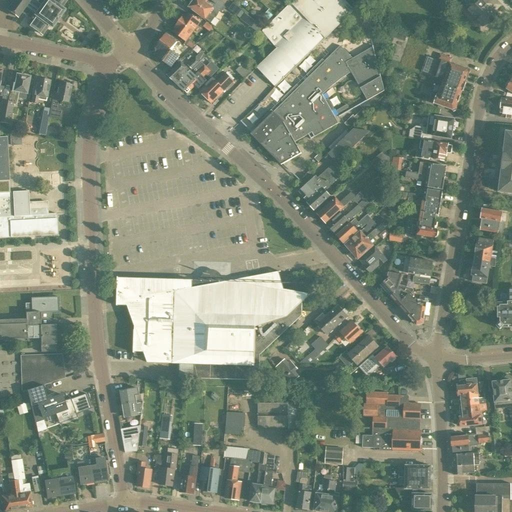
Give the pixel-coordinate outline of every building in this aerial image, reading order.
[(13,0),(7,10),(18,17),(21,13),(30,20),(27,24),(42,35),(48,25),(51,28),(56,21),(56,22),(60,17),(59,17),(64,10),(61,8),(66,0),(13,0)] [(217,14),(200,0),(194,0),(194,1),(194,0),(190,1),(190,2),(189,6),(190,6),(189,7),(205,19),(211,23),(217,14)] [(218,0),(200,0),(217,14),(219,12),(221,13),(225,7),(224,6),(225,5),(219,1),(218,0)] [(294,0),(291,3),(262,31),(274,46),(276,49),(257,68),(275,87),(353,10),(343,0),(294,0)] [(475,24),(476,26),(478,27),(481,27),(483,25),(484,26),(486,24),(490,24),(494,20),(494,16),(496,14),(493,11),(498,6),(494,1),(494,0),(474,0),(466,8),(475,17),(474,19),(474,22),(475,24)] [(233,3),(228,9),(237,16),(241,9),(233,3)] [(269,9),(262,17),(267,22),(274,14),(269,9)] [(255,28),(260,21),(247,12),(242,18),(255,28)] [(184,15),(179,21),(193,32),(200,22),(190,14),(187,17),(184,15)] [(193,32),(179,21),(174,28),(177,30),(175,34),(186,42),(193,32)] [(213,27),(206,22),(203,27),(209,32),(213,27)] [(177,42),(167,35),(156,48),(157,56),(171,67),(178,56),(170,51),(177,42)] [(261,144),(281,165),(301,153),(295,142),(308,135),(311,139),(339,123),(331,111),(334,109),(328,99),(325,100),(322,95),(324,93),(327,91),(329,88),(334,84),(336,83),(341,79),(345,76),(353,71),(362,87),(360,88),(367,101),(384,91),(373,46),(374,51),(356,62),(341,46),(325,61),(323,59),(307,75),(309,77),(299,87),(297,84),(281,100),(283,103),(274,112),(271,110),(255,126),(258,128),(252,133),(262,143),(261,144)] [(443,85),(462,92),(463,92),(466,83),(465,83),(469,73),(470,73),(469,69),(467,70),(450,65),(452,58),(440,54),(432,76),(444,80),(443,85)] [(175,81),(178,84),(200,62),(195,57),(186,67),(181,62),(168,75),(174,81),(175,81)] [(200,62),(178,84),(187,93),(196,85),(199,88),(206,82),(205,80),(204,81),(202,79),(214,68),(208,62),(204,66),(200,62)] [(243,63),(236,70),(244,79),(252,71),(243,63)] [(208,102),(211,102),(212,103),(233,82),(225,74),(217,82),(212,78),(200,91),(201,93),(201,95),(208,102)] [(1,100),(0,104),(0,127),(0,128),(1,124),(0,124),(0,123),(10,125),(13,104),(16,105),(18,93),(26,94),(29,78),(28,77),(26,75),(23,75),(21,76),(16,75),(14,85),(12,84),(9,102),(1,100)] [(42,80),(37,79),(35,88),(33,88),(31,95),(30,102),(37,104),(38,100),(46,101),(50,81),(48,81),(47,80),(44,79),(42,80)] [(51,110),(50,110),(48,117),(60,120),(62,111),(58,110),(60,101),(68,103),(72,86),(70,86),(69,84),(66,83),(64,85),(59,83),(57,93),(54,93),(51,110)] [(462,92),(443,85),(442,88),(435,85),(433,92),(439,95),(439,97),(432,94),(430,102),(453,110),(454,112),(457,111),(456,109),(462,92)] [(500,101),(499,106),(501,109),(501,115),(507,116),(506,119),(511,119),(511,118),(511,100),(502,100),(500,101)] [(440,110),(426,106),(425,111),(427,111),(426,114),(439,116),(440,110)] [(38,134),(45,135),(47,127),(48,117),(50,110),(43,108),(38,134)] [(353,115),(344,124),(350,129),(366,113),(363,109),(354,117),(353,115)] [(429,116),(426,134),(436,135),(436,138),(445,139),(445,137),(452,138),(453,129),(454,129),(454,128),(456,127),(456,123),(455,121),(455,120),(429,116)] [(408,138),(421,140),(423,127),(416,126),(410,130),(408,138)] [(47,127),(45,135),(52,136),(53,128),(47,127)] [(375,133),(369,132),(370,132),(353,129),(328,154),(335,162),(350,147),(351,149),(364,138),(367,141),(375,133)] [(511,132),(507,132),(506,135),(505,148),(504,151),(504,155),(503,154),(502,159),(502,165),(501,170),(502,170),(499,192),(511,193),(511,132)] [(20,133),(10,134),(10,146),(21,145),(20,133)] [(0,197),(10,197),(10,192),(6,137),(0,137),(0,197)] [(448,145),(421,140),(420,150),(424,151),(423,153),(417,152),(416,158),(429,160),(430,159),(444,161),(445,154),(446,154),(446,153),(450,154),(451,153),(452,148),(451,146),(447,145),(448,145)] [(385,149),(375,158),(385,170),(390,165),(390,155),(385,149)] [(406,172),(406,173),(445,179),(447,167),(420,163),(419,174),(406,172)] [(299,192),(308,201),(322,187),(321,186),(337,171),(334,167),(332,169),(330,167),(318,178),(316,176),(299,192)] [(322,187),(308,201),(309,202),(308,203),(315,210),(330,196),(324,189),(326,188),(327,189),(341,176),(337,171),(321,186),(322,187)] [(445,179),(406,173),(405,178),(426,182),(425,187),(443,190),(445,179)] [(359,185),(352,191),(350,190),(343,196),(341,194),(336,198),(318,214),(326,223),(344,207),(363,190),(359,185)] [(408,198),(408,199),(441,204),(443,193),(425,190),(424,196),(403,193),(402,197),(408,198)] [(0,237),(10,237),(57,235),(56,213),(46,214),(45,207),(29,208),(28,191),(10,192),(10,197),(0,197),(0,237)] [(391,196),(389,211),(400,213),(402,198),(391,196)] [(422,207),(421,217),(438,220),(439,216),(441,204),(408,199),(407,204),(422,207)] [(341,212),(328,225),(335,234),(349,221),(363,209),(358,205),(345,217),(341,212)] [(480,230),(503,234),(505,223),(507,213),(483,209),(481,219),(482,219),(480,230)] [(367,224),(372,219),(375,216),(371,212),(364,219),(359,223),(355,219),(350,223),(337,235),(345,244),(367,224)] [(438,220),(421,217),(420,221),(412,219),(411,226),(413,226),(411,234),(435,238),(438,237),(438,231),(437,230),(436,229),(436,227),(437,227),(438,220)] [(346,245),(351,251),(382,224),(382,223),(376,229),(369,235),(366,232),(371,229),(370,228),(375,224),(372,219),(367,224),(368,225),(346,245)] [(382,224),(351,251),(354,254),(352,255),(356,259),(357,258),(358,259),(376,243),(378,242),(374,238),(380,233),(386,228),(382,224)] [(389,241),(401,243),(402,234),(390,232),(389,241)] [(477,245),(477,249),(493,252),(494,241),(480,239),(479,245),(477,245)] [(364,266),(371,273),(379,265),(380,266),(387,260),(375,247),(360,261),(364,266)] [(477,249),(475,260),(496,263),(496,259),(492,259),(493,252),(477,249)] [(403,273),(431,277),(432,268),(432,267),(433,262),(406,258),(403,273)] [(475,260),(473,271),(489,274),(490,267),(495,268),(496,263),(475,260)] [(197,281),(115,278),(116,306),(127,306),(136,330),(134,330),(133,351),(144,351),(148,363),(192,364),(192,379),(264,381),(264,375),(259,368),(259,355),(302,316),(302,303),(311,295),(283,290),(278,272),(212,285),(209,274),(207,274),(208,274),(208,273),(207,272),(207,271),(205,271),(204,272),(204,273),(204,274),(202,274),(202,275),(200,279),(197,281)] [(489,274),(473,271),(472,276),(474,276),(473,282),(487,284),(489,274)] [(381,285),(391,297),(398,291),(399,289),(400,285),(403,275),(389,273),(387,277),(389,278),(381,285)] [(415,276),(414,282),(429,285),(431,279),(415,276)] [(285,282),(285,289),(312,291),(312,283),(285,282)] [(391,297),(399,305),(410,296),(412,293),(414,292),(412,289),(400,285),(399,289),(398,291),(391,297)] [(511,327),(511,288),(511,289),(510,291),(511,302),(508,302),(508,303),(498,304),(499,324),(497,325),(500,329),(502,327),(511,327)] [(410,296),(399,305),(405,312),(417,325),(423,323),(424,315),(426,303),(418,301),(418,300),(412,293),(410,296)] [(0,340),(41,340),(41,353),(56,353),(55,325),(51,325),(51,313),(58,313),(58,297),(30,298),(31,303),(25,304),(25,320),(0,320),(0,340)] [(314,329),(318,325),(327,335),(347,316),(346,315),(348,314),(344,310),(343,311),(338,306),(326,317),(323,314),(310,325),(314,329)] [(345,337),(350,343),(362,333),(353,323),(341,333),(342,333),(336,338),(339,342),(345,337)] [(315,349),(316,350),(325,342),(320,337),(311,345),(315,349)] [(369,337),(349,354),(346,351),(332,364),(332,371),(332,372),(340,372),(346,366),(348,367),(354,362),(357,365),(378,347),(369,337)] [(325,342),(316,350),(319,354),(329,346),(325,342)] [(369,364),(375,371),(381,365),(384,368),(396,357),(387,347),(375,359),(369,364)] [(316,350),(315,349),(300,363),(319,363),(314,359),(319,354),(316,350)] [(27,391),(27,393),(43,387),(43,386),(65,378),(62,354),(20,356),(21,393),(27,391)] [(288,357),(278,367),(290,378),(299,368),(288,357)] [(266,373),(272,382),(277,379),(271,370),(266,373)] [(496,409),(506,408),(509,408),(510,417),(511,416),(511,376),(511,377),(511,376),(509,375),(506,376),(504,377),(504,379),(504,382),(493,383),(495,403),(496,409)] [(459,399),(460,407),(486,404),(485,398),(480,398),(481,401),(479,401),(477,385),(471,386),(471,385),(467,385),(468,386),(459,387),(458,389),(458,396),(461,396),(461,399),(459,399)] [(37,432),(59,424),(74,419),(72,413),(75,412),(70,399),(63,402),(61,395),(47,400),(43,387),(27,393),(33,413),(37,432)] [(121,392),(123,405),(143,401),(144,394),(139,395),(138,388),(133,389),(121,392)] [(283,428),(289,428),(288,396),(285,396),(284,390),(257,392),(259,429),(264,429),(283,428)] [(210,396),(215,402),(219,398),(213,392),(210,396)] [(410,416),(420,416),(421,404),(406,403),(406,397),(390,396),(390,394),(370,393),(367,393),(366,404),(364,404),(363,417),(366,417),(372,417),(372,428),(410,429),(410,416)] [(76,414),(91,409),(86,394),(70,399),(76,414)] [(143,401),(123,405),(125,417),(138,415),(142,415),(143,401)] [(486,404),(460,407),(461,418),(460,418),(461,427),(481,425),(480,411),(487,411),(486,404)] [(172,439),(174,415),(163,414),(162,438),(172,439)] [(410,429),(372,428),(372,436),(363,435),(362,448),(375,448),(394,449),(394,452),(414,453),(414,448),(423,449),(423,444),(422,444),(422,424),(420,424),(420,416),(410,416),(410,429)] [(225,426),(225,434),(243,435),(244,427),(225,426)] [(476,435),(490,433),(489,427),(475,428),(476,435)] [(94,443),(104,442),(103,433),(92,435),(94,443)] [(140,433),(139,446),(146,447),(147,434),(140,433)] [(490,433),(476,435),(476,436),(452,438),(453,453),(469,452),(469,447),(479,446),(479,444),(490,443),(491,453),(492,453),(490,433)] [(490,434),(490,433),(492,453),(499,452),(497,434),(490,434)] [(192,438),(192,446),(202,446),(202,438),(192,438)] [(137,451),(138,440),(129,442),(131,452),(137,451)] [(161,468),(159,485),(174,487),(178,455),(177,455),(178,449),(170,447),(169,454),(168,453),(166,469),(161,468)] [(225,447),(224,458),(231,459),(248,460),(249,460),(250,450),(250,449),(225,447)] [(326,447),(325,464),(342,465),(343,449),(326,447)] [(250,502),(262,503),(266,472),(269,455),(268,455),(260,451),(258,472),(259,472),(257,485),(252,484),(250,502)] [(17,510),(31,508),(29,491),(30,491),(29,486),(32,486),(33,490),(34,492),(40,491),(37,476),(31,478),(31,480),(28,480),(28,479),(24,479),(21,455),(10,457),(11,467),(12,473),(17,510)] [(266,472),(262,503),(274,505),(276,488),(271,487),(273,473),(279,474),(279,473),(274,463),(275,456),(269,455),(266,472)] [(461,455),(453,455),(453,475),(462,474),(474,473),(474,465),(479,465),(479,455),(461,456),(461,455)] [(183,493),(187,494),(188,493),(193,494),(195,485),(196,485),(198,471),(200,457),(194,456),(191,470),(190,477),(183,476),(180,492),(182,492),(183,493)] [(202,468),(200,480),(204,481),(202,491),(217,493),(220,470),(214,469),(215,459),(214,459),(214,457),(211,457),(210,469),(202,468)] [(96,466),(91,467),(93,483),(107,481),(103,458),(95,459),(96,466)] [(231,459),(230,466),(239,468),(238,472),(249,474),(251,462),(251,460),(249,460),(248,460),(231,459)] [(93,483),(91,467),(84,468),(83,462),(76,463),(79,485),(93,483)] [(139,476),(138,486),(150,487),(152,470),(145,469),(146,463),(138,462),(137,475),(139,476)] [(44,465),(36,467),(38,474),(46,473),(44,465)] [(230,466),(226,498),(239,500),(241,483),(237,482),(238,472),(239,468),(230,466)] [(399,466),(399,478),(431,478),(431,475),(433,475),(433,469),(433,468),(431,468),(431,467),(399,466)] [(348,470),(348,468),(347,468),(346,480),(343,480),(343,489),(357,490),(358,481),(354,481),(354,480),(347,480),(348,470)] [(68,470),(56,472),(60,496),(73,494),(71,478),(64,479),(63,475),(69,474),(68,470)] [(60,496),(56,472),(48,473),(50,481),(44,482),(47,498),(60,496)] [(303,511),(307,511),(307,510),(309,510),(312,493),(306,493),(308,480),(306,480),(307,473),(297,472),(296,483),(301,484),(297,508),(302,509),(303,511)] [(2,511),(17,510),(12,473),(7,474),(10,496),(1,497),(2,511)] [(406,486),(405,489),(408,489),(431,490),(431,488),(433,488),(433,481),(431,481),(431,478),(399,478),(399,486),(406,486)] [(320,511),(321,511),(325,511),(330,482),(323,480),(321,492),(318,491),(315,511),(316,511),(320,511)] [(330,482),(325,511),(336,511),(340,493),(335,492),(336,483),(330,482)] [(476,484),(475,511),(502,511),(502,504),(502,500),(511,500),(511,484),(510,484),(476,484)] [(408,489),(405,489),(395,489),(402,502),(413,502),(413,510),(432,511),(433,495),(408,494),(408,489)]
